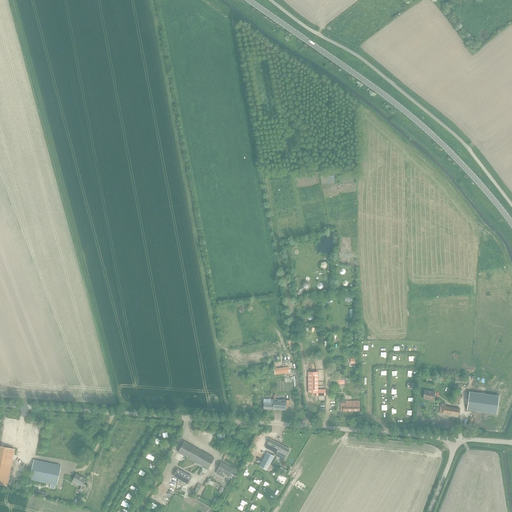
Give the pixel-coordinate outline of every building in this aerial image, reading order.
[(318,389),(318,372),(308,372),(308,393),(318,393),(318,396),(325,396),(325,389),(318,389)] [(433,400),(435,392),(424,390),(423,399),(433,400)] [(469,391),(467,409),(496,414),(499,396),(469,391)] [(285,410),(285,404),(288,404),(289,400),(275,399),(275,395),(273,394),(273,401),(263,401),(263,409),(285,410)] [(359,411),(359,400),(351,400),(351,403),(340,403),(340,411),(359,411)] [(458,416),(459,408),(445,406),(445,404),(441,404),(441,406),(440,405),(439,413),(458,416)] [(269,439),(265,448),(276,453),(276,454),(281,457),(282,455),(285,456),(289,449),(269,439)] [(214,458),(184,441),(178,452),(208,468),(214,458)] [(0,483),(7,485),(15,449),(0,446),(0,483)] [(268,452),(260,466),(267,469),(275,455),(268,452)] [(61,465),(34,460),(30,479),(50,484),(49,488),(54,489),(55,485),(57,485),(61,465)] [(230,477),(232,473),(231,473),(233,469),(221,462),(217,470),(216,473),(222,476),(223,474),(229,477),(230,477)] [(191,476),(177,468),(173,476),(187,484),(191,476)] [(81,492),(84,487),(86,484),(83,483),(86,479),(76,474),(72,481),(76,483),(75,484),(78,485),(79,484),(81,486),(79,491),(81,492)]
